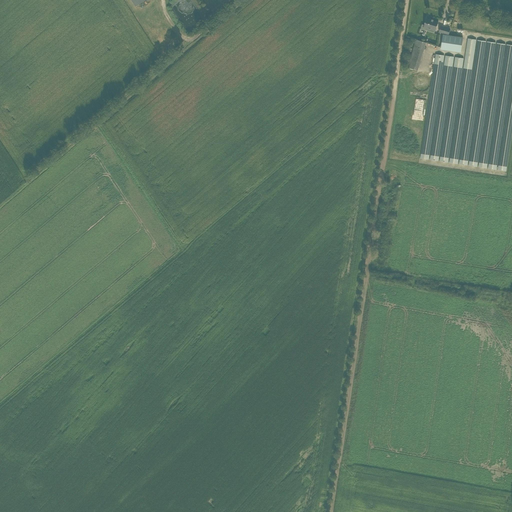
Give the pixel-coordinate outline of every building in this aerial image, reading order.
[(423,28),(435,31),(438,22),(426,18),(423,28)] [(450,29),(444,27),(440,26),(439,32),(449,35),(450,29)] [(441,50),(461,53),(463,38),(443,35),(441,50)] [(407,68),(418,71),(426,43),(416,40),(407,68)] [(425,74),(423,73),(420,73),(419,74),(417,74),(415,75),(414,76),(413,79),(413,80),(412,82),(413,85),(413,87),(415,89),(416,90),(417,91),(420,91),(421,91),(423,91),(425,91),(427,89),(429,88),(429,86),(430,85),(430,82),(430,80),(430,79),(429,78),(428,76),(426,75),(425,74)]
